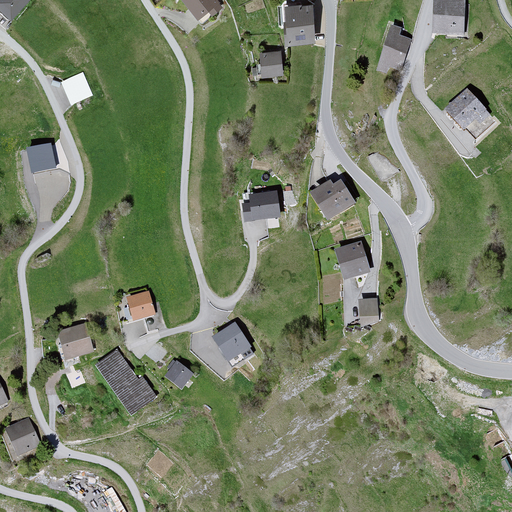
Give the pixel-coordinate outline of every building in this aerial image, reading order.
[(0,0),(0,7),(10,17),(26,0),(0,0)] [(214,0),(183,0),(199,21),(219,6),(214,0)] [(436,5),(437,34),(463,34),(463,5),(436,5)] [(313,40),(310,6),(285,9),(288,42),(313,40)] [(392,29),(379,72),(387,75),(389,69),(399,72),(408,41),(398,38),(399,32),(392,29)] [(261,55),(263,76),(281,74),(279,54),(261,55)] [(65,83),(74,103),(90,96),(81,76),(65,83)] [(467,93),(447,112),(468,134),(487,115),(467,93)] [(55,171),(50,149),(29,154),(34,176),(55,171)] [(383,150),(368,159),(383,183),(398,174),(383,150)] [(331,188),(311,200),(325,223),(352,206),(341,188),(334,192),(331,188)] [(251,201),(254,223),(278,219),(275,198),(251,201)] [(362,248),(336,255),(344,281),(370,273),(362,248)] [(146,293),(128,298),(134,319),(152,314),(146,293)] [(374,302),(360,303),(362,323),(376,321),(374,302)] [(232,323),(214,334),(227,356),(245,344),(232,323)] [(58,332),(65,356),(92,348),(85,324),(58,332)] [(120,349),(98,364),(132,413),(154,397),(120,349)] [(167,377),(180,386),(190,373),(178,363),(167,377)] [(6,429),(15,454),(37,446),(27,420),(6,429)]
